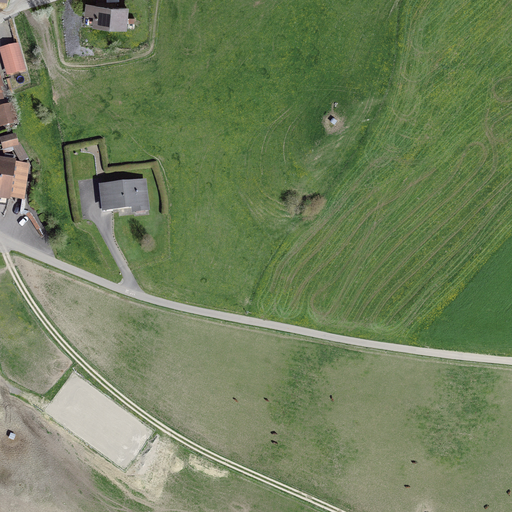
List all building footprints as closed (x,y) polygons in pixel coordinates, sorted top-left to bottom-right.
[(125,28),(127,8),(96,5),(94,25),(125,28)] [(8,73),(23,69),(16,46),(2,50),(8,73)] [(0,107),(0,120),(2,126),(15,123),(10,105),(0,107)] [(0,138),(4,149),(18,146),(15,134),(0,138)] [(0,196),(23,200),(28,164),(14,162),(15,156),(5,155),(4,161),(0,160),(0,196)] [(102,187),(105,210),(134,207),(135,211),(146,210),(143,182),(102,187)]
